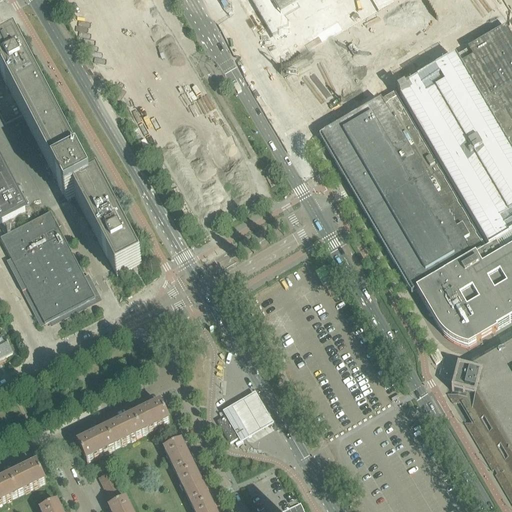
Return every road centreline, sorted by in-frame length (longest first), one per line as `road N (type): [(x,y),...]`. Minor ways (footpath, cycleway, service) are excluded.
road 1 (secondary): [(489,511),(321,225)]
road 2 (secondary): [(34,0),(201,284)]
road 3 (secondary): [(201,284),(337,511)]
road 4 (secondary): [(311,208),(189,0)]
road 5 (residential): [(0,394),(140,317)]
road 6 (residential): [(236,511),(171,378)]
road 7 (residential): [(311,208),(217,263),(201,284)]
road 8 (residential): [(201,284),(321,225)]
road 9 (residential): [(53,436),(171,378)]
